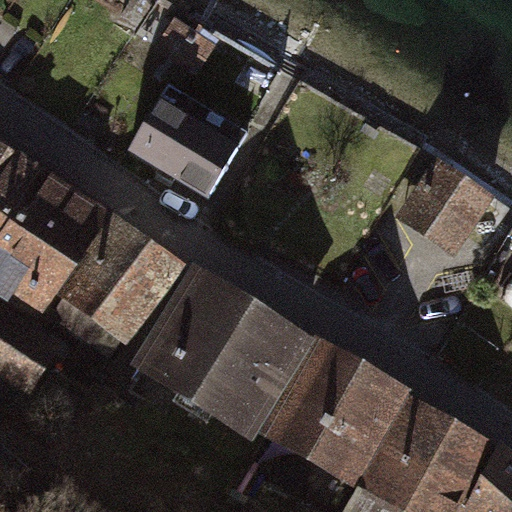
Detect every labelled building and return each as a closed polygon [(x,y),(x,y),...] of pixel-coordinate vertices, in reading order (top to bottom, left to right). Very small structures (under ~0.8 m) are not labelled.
[(165,24),(151,45),(169,57),(183,36),(165,24)] [(229,147),(155,101),(125,149),(202,196),(229,147)] [(0,219),(32,171),(0,148),(0,219)] [(484,193),(434,159),(408,199),(457,233),(484,193)] [(0,297),(23,313),(94,210),(32,171),(0,219),(0,297)] [(113,339),(170,262),(108,217),(81,251),(88,257),(56,298),(113,339)] [(136,364),(241,430),(296,341),(192,275),(136,364)] [(0,316),(0,370),(23,386),(48,349),(0,316)] [(262,428),(346,474),(396,393),(311,344),(308,348),(262,428)] [(455,427),(406,400),(339,511),(406,511),(407,511),(456,511),(460,507),(492,450),(455,427)] [(511,511),(511,467),(492,450),(460,507),(465,511),(511,511)]
